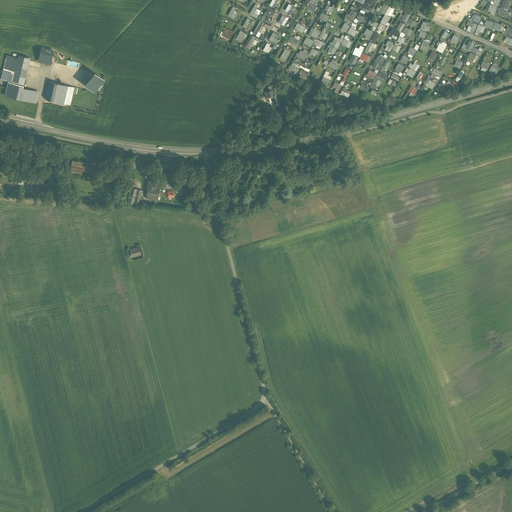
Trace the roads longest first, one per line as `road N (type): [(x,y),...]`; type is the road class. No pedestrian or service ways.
road 1 (unclassified): [(203,149),(266,402),(83,511)]
road 2 (tertiary): [(511,81),(315,136),(203,149)]
road 3 (tertiary): [(203,149),(129,145),(0,118)]
road 4 (track): [(333,511),(266,402)]
